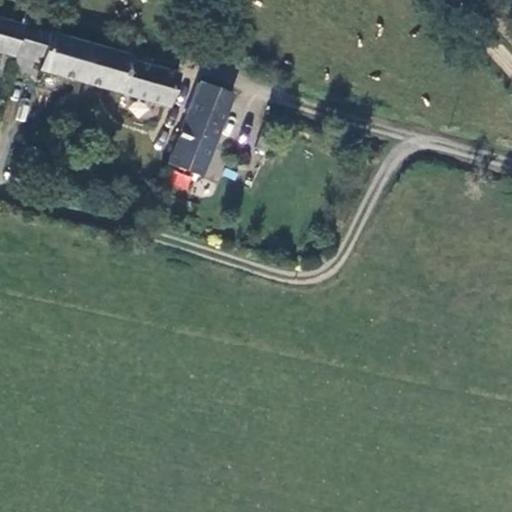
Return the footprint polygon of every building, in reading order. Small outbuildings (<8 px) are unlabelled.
[(0,53),(11,56),(17,26),(0,22),(0,53)] [(33,83),(36,73),(46,37),(24,31),(11,77),(33,83)] [(174,79),(171,78),(172,73),(46,37),(36,73),(165,109),(174,79)] [(192,169),(223,96),(194,84),(164,159),(192,169)] [(187,192),(192,176),(173,170),(168,186),(187,192)]
